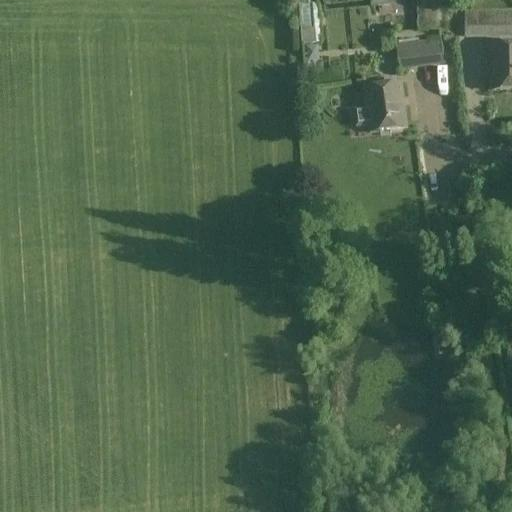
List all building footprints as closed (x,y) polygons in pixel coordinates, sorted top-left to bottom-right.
[(439,31),(438,0),(417,0),(418,32),(439,31)] [(511,14),(467,14),(467,38),(511,37),(511,14)] [(383,53),(397,51),(399,67),(444,62),(441,42),(419,45),(419,40),(396,43),(395,33),(380,35),(383,53)] [(511,45),(490,46),(490,66),(492,66),(492,92),(511,91),(511,45)] [(371,133),(408,128),(402,85),(365,90),(371,133)]
